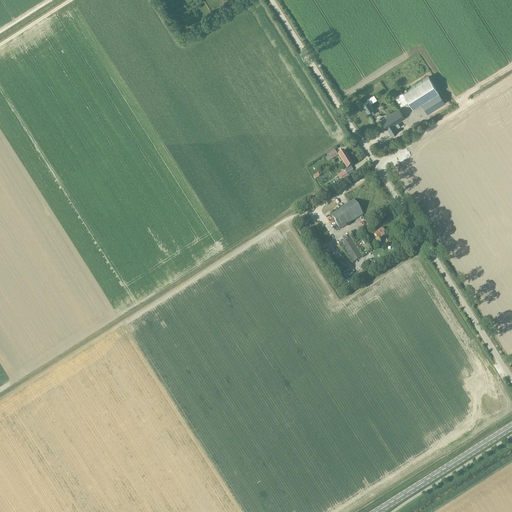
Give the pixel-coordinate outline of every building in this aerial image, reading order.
[(428,77),(394,99),(400,109),(410,102),(414,108),(421,104),(427,114),(445,103),(428,77)] [(373,114),(375,113),(368,101),(363,104),(368,112),(371,110),(373,114)] [(400,126),(398,123),(404,118),(399,109),(386,118),(386,119),(381,122),(386,130),(388,129),(392,136),(398,132),(396,129),(400,126)] [(331,159),(337,156),(334,150),(328,153),(329,155),(326,156),(329,161),(331,159)] [(342,162),(348,158),(344,151),(338,154),(342,162)] [(347,169),(353,165),(348,158),(342,162),(347,169)] [(340,229),(363,215),(354,200),(330,215),(340,229)] [(316,250),(324,245),(312,226),(305,230),(304,231),(316,250)] [(382,228),(374,233),(378,240),(383,237),(384,240),(383,240),(386,244),(389,241),(385,235),(386,235),(382,228)] [(352,263),(363,256),(350,237),(340,243),(352,263)] [(373,269),(373,267),(373,265),(372,263),(371,262),(369,261),(367,261),(365,261),(363,262),(362,264),(361,265),(361,267),(362,269),(363,271),(364,272),(366,273),(368,273),(370,272),(372,271),(373,269)]
